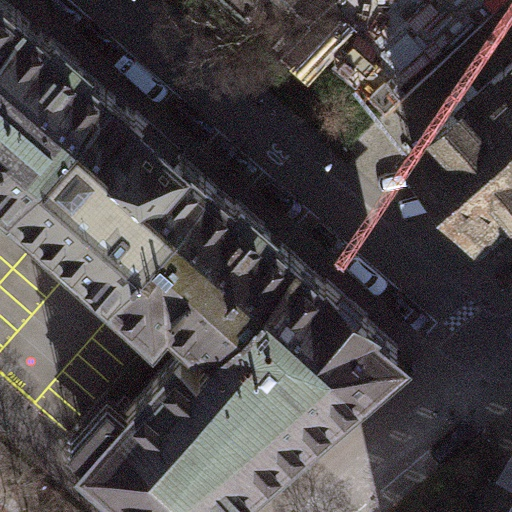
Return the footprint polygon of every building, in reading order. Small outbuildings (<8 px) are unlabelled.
[(0,0),(0,31),(18,11),(4,0),(0,0)] [(0,183),(13,195),(106,89),(18,11),(0,31),(0,183)] [(412,148),(477,223),(511,193),(511,63),(463,106),(412,148)] [(110,281),(202,176),(106,89),(13,195),(110,281)] [(212,341),(290,252),(202,176),(110,281),(152,318),(167,301),(212,341)] [(108,387),(69,430),(159,511),(200,511),(398,344),(290,252),(212,341),(195,358),(180,344),(127,406),(108,387)]
